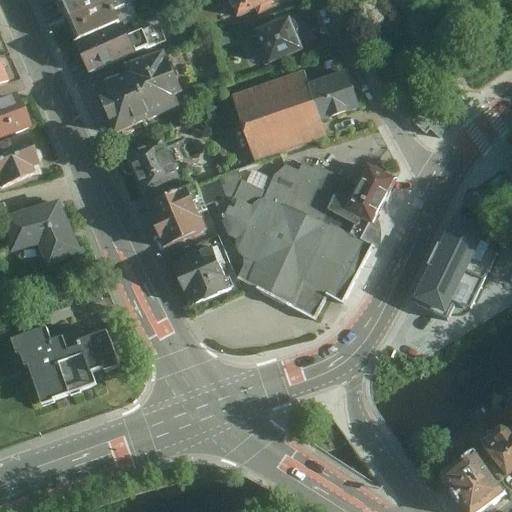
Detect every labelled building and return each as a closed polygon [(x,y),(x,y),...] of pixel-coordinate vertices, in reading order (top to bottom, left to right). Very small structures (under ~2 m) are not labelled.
[(58,0),(68,21),(114,0),(58,0)] [(122,0),(114,0),(68,21),(77,43),(120,24),(115,12),(125,6),(122,0)] [(280,0),(224,0),(239,27),(282,4),(280,0)] [(306,58),(294,25),(256,40),(269,72),(306,58)] [(124,27),(79,46),(90,72),(155,45),(150,35),(155,33),(152,27),(129,38),(124,27)] [(93,95),(114,143),(180,113),(176,104),(183,100),(163,56),(125,71),(128,80),(93,95)] [(305,76),(233,100),(256,166),(328,141),(323,127),(361,114),(347,78),(310,91),(305,76)] [(431,133),(442,122),(446,117),(435,107),(421,81),(398,92),(415,128),(428,138),(431,133)] [(0,104),(0,146),(24,137),(9,101),(0,104)] [(450,129),(442,122),(431,133),(439,140),(450,129)] [(29,178),(37,175),(35,172),(37,172),(40,164),(39,160),(31,157),(30,158),(23,142),(0,151),(0,195),(31,183),(29,178)] [(183,189),(165,148),(123,165),(140,207),(183,189)] [(276,303),(326,324),(333,305),(345,310),(375,253),(380,255),(382,250),(383,244),(382,237),(382,233),(381,229),(380,224),(400,186),(370,171),(363,184),(356,181),(353,185),(315,167),(313,171),(304,166),(300,175),(287,169),(275,180),(268,196),(243,185),(224,227),(229,241),(238,245),(237,247),(237,250),(237,252),(237,253),(238,255),(239,257),(241,260),(244,263),(244,272),(241,282),(276,303)] [(194,194),(144,216),(163,259),(213,238),(194,194)] [(83,259),(59,206),(0,223),(0,224),(11,261),(38,252),(47,275),(83,259)] [(482,252),(447,235),(415,301),(450,318),(482,252)] [(220,251),(171,271),(190,316),(238,295),(220,251)] [(122,372),(109,335),(77,347),(79,353),(69,357),(64,341),(53,345),(48,331),(8,345),(15,364),(18,363),(22,377),(26,375),(41,414),(95,395),(90,380),(102,376),(103,379),(122,372)] [(511,475),(511,421),(485,443),(511,475)] [(468,511),(486,511),(509,496),(480,458),(446,482),(468,511)]
